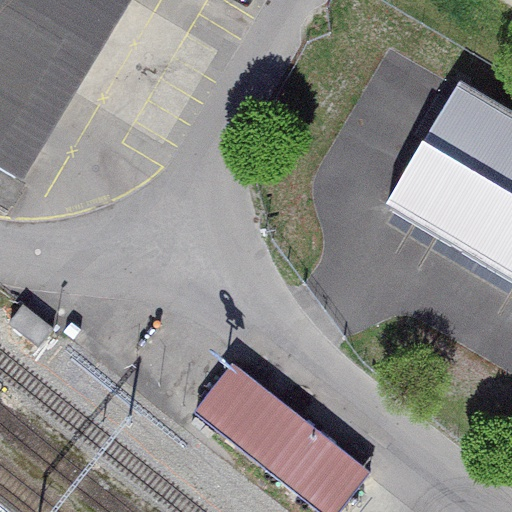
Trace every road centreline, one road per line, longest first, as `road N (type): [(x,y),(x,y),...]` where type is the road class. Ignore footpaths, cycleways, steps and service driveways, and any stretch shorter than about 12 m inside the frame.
road 1 (residential): [(136,257),(477,511)]
road 2 (residential): [(286,0),(136,257)]
road 3 (residential): [(136,257),(69,264),(0,250)]
